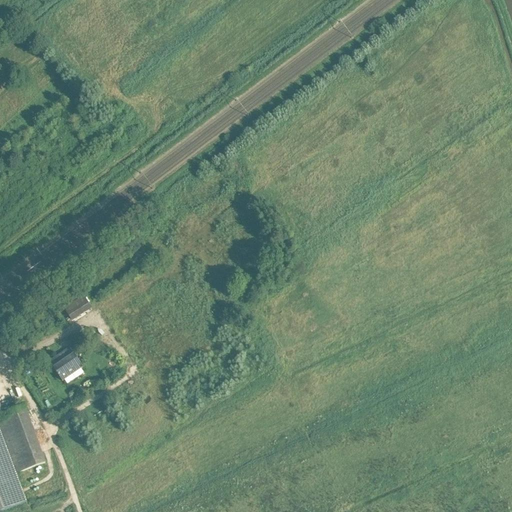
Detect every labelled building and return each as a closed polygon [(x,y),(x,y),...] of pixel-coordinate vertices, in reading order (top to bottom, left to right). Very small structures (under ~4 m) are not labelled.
[(190,327),(213,312),(180,261),(111,305),(104,324),(119,348),(130,352),(143,343),(162,351),(164,354),(157,358),(157,360),(141,370),(146,377),(159,369),(161,363),(165,364),(169,362),(173,351),(168,349),(170,342),(188,331),(190,327)] [(127,265),(110,266),(111,276),(127,275),(127,265)] [(240,272),(228,281),(233,288),(245,279),(240,272)] [(71,304),(77,315),(90,307),(84,296),(71,304)] [(50,362),(54,368),(53,368),(63,381),(83,367),(74,354),(69,348),(50,362)] [(0,414),(0,426),(17,473),(46,463),(25,406),(0,414)] [(0,511),(27,502),(0,428),(0,511)]
